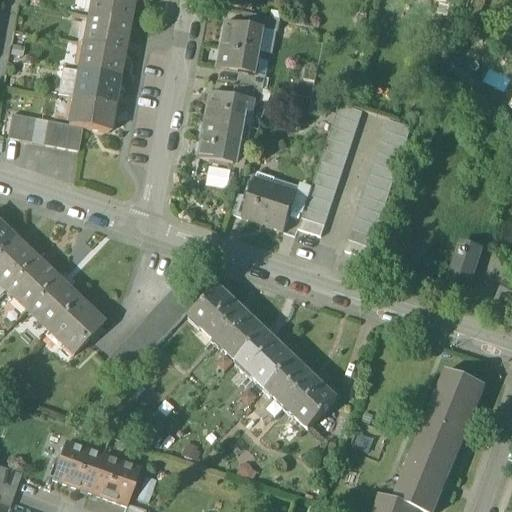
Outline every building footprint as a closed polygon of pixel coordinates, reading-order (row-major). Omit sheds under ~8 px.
[(132,1),(128,0),(91,0),(87,20),(127,28),(132,1)] [(279,23),(256,18),(254,30),(264,32),(277,34),(279,23)] [(127,28),(87,20),(82,48),(122,55),(127,28)] [(254,30),(225,24),(216,72),(239,76),(256,79),(264,32),(254,30)] [(122,55),(82,48),(77,75),(117,82),(122,55)] [(117,82),(77,75),(72,102),(112,109),(117,82)] [(256,79),(239,76),(237,88),(263,93),(265,81),(256,79)] [(263,93),(237,88),(235,100),(247,103),(246,104),(260,107),(263,93)] [(235,100),(212,96),(203,141),(239,147),(246,104),(247,103),(235,100)] [(112,109),(72,102),(67,129),(70,130),(81,132),(107,137),(112,109)] [(362,115),(340,107),(336,119),(359,126),(362,115)] [(23,121),(11,119),(7,143),(19,145),(23,121)] [(359,126),(336,119),(332,130),(355,137),(359,126)] [(35,123),(23,121),(19,145),(30,147),(35,123)] [(46,126),(35,123),(30,147),(42,149),(46,126)] [(412,131),(389,123),(385,134),(408,142),(412,131)] [(58,128),(46,126),(42,149),(54,151),(58,128)] [(67,129),(58,128),(54,151),(65,153),(70,130),(67,129)] [(81,132),(70,130),(65,153),(77,155),(81,132)] [(355,137),(332,130),(329,141),(351,149),(355,137)] [(408,142),(385,134),(381,145),(404,153),(408,142)] [(239,147),(203,141),(199,162),(210,164),(210,167),(229,170),(230,168),(233,168),(236,155),(237,155),(239,147)] [(351,149),(329,141),(325,153),(347,160),(351,149)] [(404,153),(381,145),(378,156),(401,164),(404,153)] [(347,160),(325,153),(321,164),(344,172),(347,160)] [(401,164),(378,156),(374,167),(397,175),(401,164)] [(344,172),(321,164),(317,175),(340,183),(344,172)] [(397,175),(374,167),(370,178),(393,186),(397,175)] [(340,183),(317,175),(314,187),(336,194),(340,183)] [(393,186),(370,178),(367,189),(390,197),(393,186)] [(295,195),(253,181),(240,222),(282,236),(295,195)] [(336,194),(314,187),(310,198),(332,206),(336,194)] [(390,197),(367,189),(363,200),(386,208),(390,197)] [(332,206),(310,198),(306,210),(328,217),(332,206)] [(386,208),(363,200),(359,211),(382,218),(386,208)] [(328,217),(306,210),(302,221),(325,228),(328,217)] [(382,218),(359,211),(356,222),(378,229),(382,218)] [(321,240),(325,228),(302,221),(298,232),(321,240)] [(378,229),(356,222),(352,233),(375,240),(378,229)] [(0,255),(13,242),(0,229),(0,255)] [(375,240),(352,233),(348,243),(371,251),(375,240)] [(13,242),(0,255),(0,290),(4,294),(34,262),(13,242)] [(348,243),(344,254),(367,262),(371,251),(348,243)] [(480,252),(462,246),(449,285),(467,291),(480,252)] [(34,262),(4,294),(25,314),(55,282),(34,262)] [(511,283),(506,280),(494,302),(511,311),(511,283)] [(55,282),(25,314),(46,334),(77,303),(55,282)] [(265,334),(218,290),(189,320),(236,365),(265,334)] [(195,308),(177,291),(169,300),(187,317),(195,308)] [(187,317),(169,300),(160,309),(178,326),(187,317)] [(77,303),(46,334),(73,359),(103,327),(77,303)] [(178,326),(160,309),(153,316),(171,333),(178,326)] [(171,333),(153,316),(146,324),(164,341),(171,333)] [(164,341),(146,324),(139,332),(157,348),(164,341)] [(157,348),(139,332),(132,339),(150,356),(157,348)] [(294,362),(265,334),(236,365),(265,393),(294,362)] [(150,356),(132,339),(124,348),(142,364),(150,356)] [(142,364),(124,348),(115,356),(133,373),(142,364)] [(133,373),(115,356),(107,365),(125,382),(133,373)] [(294,362),(265,393),(307,433),(336,402),(294,362)] [(481,389),(444,375),(418,439),(455,454),(481,389)] [(432,511),(455,454),(418,439),(392,504),(412,511),(432,511)] [(85,452),(65,445),(51,483),(88,496),(100,463),(83,456),(85,452)] [(138,471),(117,464),(115,468),(100,463),(88,496),(124,509),(138,471)] [(8,511),(20,479),(0,471),(0,510),(4,511),(8,511)] [(392,505),(379,501),(374,511),(412,511),(392,504),(392,505)]
